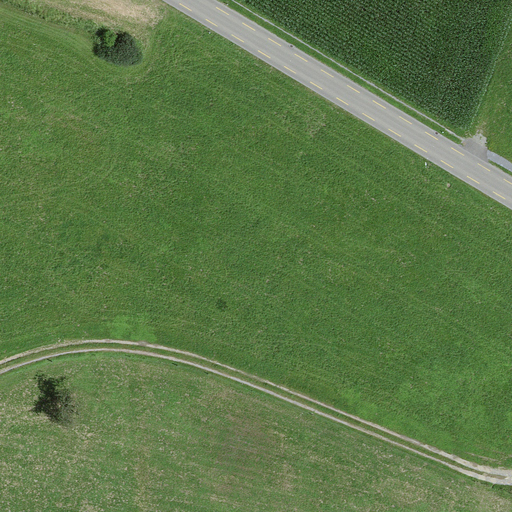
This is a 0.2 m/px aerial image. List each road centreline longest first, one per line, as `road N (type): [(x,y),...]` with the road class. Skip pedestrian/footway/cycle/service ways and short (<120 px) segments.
road 1 (track): [(511,481),(213,369),(121,343),(0,375)]
road 2 (tertiary): [(190,0),(511,192)]
